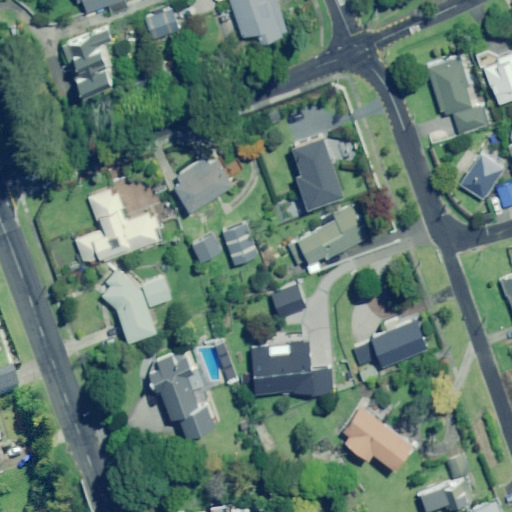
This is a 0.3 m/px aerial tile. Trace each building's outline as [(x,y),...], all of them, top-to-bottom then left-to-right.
[(85,0),(89,10),(109,3),(113,13),(130,6),(127,0),(85,0)] [(239,0),(241,4),(236,5),(244,33),(258,30),(260,38),(288,30),(279,0),(239,0)] [(180,29),(174,8),(145,17),(151,37),(180,29)] [(114,39),(110,27),(65,41),(80,92),(116,81),(104,42),(114,39)] [(511,93),(511,48),(496,52),(498,57),(485,60),(491,81),(493,80),(498,98),(511,93)] [(471,85),(462,55),(430,65),(445,112),(454,109),(461,131),(489,122),(482,103),(475,105),(468,86),(471,85)] [(345,193),(328,133),(293,143),(301,170),(299,171),(309,204),(345,193)] [(505,166),(481,150),(461,181),(485,197),(505,166)] [(191,208),(234,181),(231,176),(246,166),(240,156),(224,166),(218,155),(211,159),(208,153),(179,171),(184,179),(176,184),(191,208)] [(511,202),(511,181),(500,186),(506,204),(511,202)] [(119,191),(112,193),(110,188),(89,195),(101,228),(77,237),(85,259),(134,241),(136,246),(160,237),(156,226),(160,224),(154,209),(129,218),(119,191)] [(369,234),(353,203),(335,212),(337,217),(291,241),(302,263),(325,251),(327,255),(369,234)] [(258,254),(247,221),(224,229),(235,262),(258,254)] [(222,250),(215,234),(193,243),(201,260),(222,250)] [(138,284),(121,269),(102,293),(118,308),(128,338),(157,328),(148,303),(173,294),(166,274),(144,282),(138,284)] [(310,305),(301,281),(270,292),(279,316),(310,305)] [(429,347),(419,315),(373,331),(375,339),(357,345),(362,362),(381,356),(384,362),(429,347)] [(199,404),(194,388),(206,384),(199,366),(194,367),(188,349),(181,352),(179,348),(159,355),(162,364),(152,367),(159,385),(162,384),(173,414),(179,411),(187,433),(219,421),(211,399),(199,404)] [(5,370),(3,362),(0,362),(0,394),(19,389),(13,368),(5,370)] [(336,392),(334,365),(311,366),(313,394),(336,392)] [(414,440),(361,403),(344,427),(350,431),(346,438),(369,454),(374,448),(397,464),(414,440)] [(468,476),(464,450),(451,452),(455,478),(468,476)] [(473,496),(466,478),(445,485),(451,504),(473,496)] [(502,511),(498,499),(475,506),(476,511),(502,511)]
